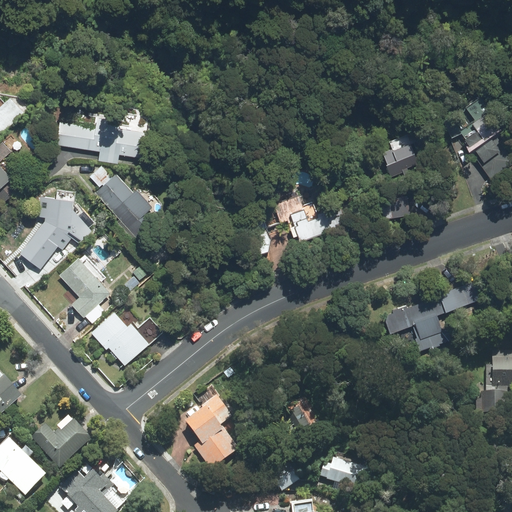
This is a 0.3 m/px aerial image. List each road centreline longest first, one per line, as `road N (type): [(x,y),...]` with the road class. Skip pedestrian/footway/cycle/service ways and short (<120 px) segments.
road 1 (residential): [(511,217),(265,305),(115,417)]
road 2 (residential): [(115,417),(0,288)]
road 3 (residential): [(202,511),(115,417)]
